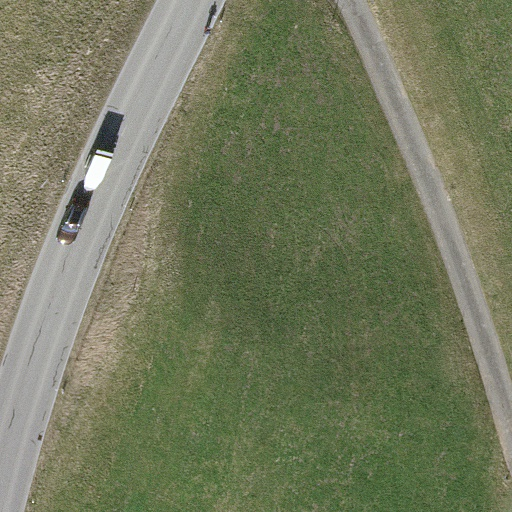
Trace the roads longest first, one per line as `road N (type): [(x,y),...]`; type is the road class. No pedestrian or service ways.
road 1 (tertiary): [(194,0),(86,226),(0,491)]
road 2 (track): [(354,0),(444,217),(511,428)]
